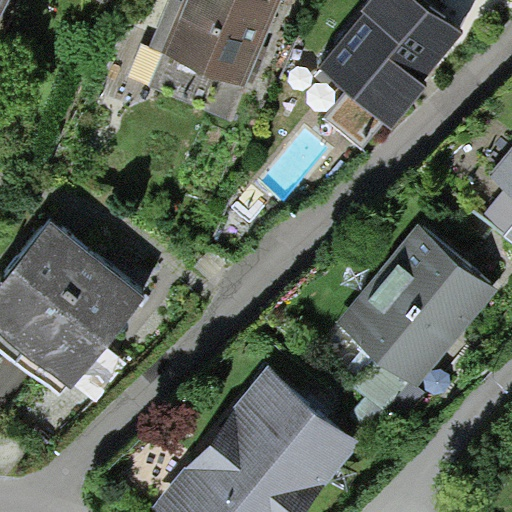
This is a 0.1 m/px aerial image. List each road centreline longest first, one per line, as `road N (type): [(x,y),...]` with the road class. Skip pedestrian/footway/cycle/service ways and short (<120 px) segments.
road 1 (residential): [(0,502),(21,508),(511,27)]
road 2 (residential): [(511,371),(471,409),(396,511)]
